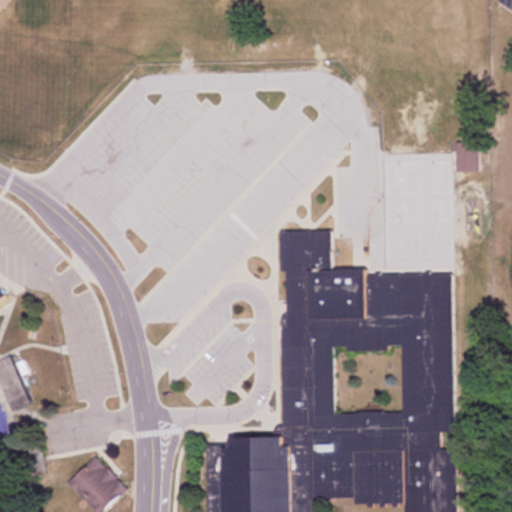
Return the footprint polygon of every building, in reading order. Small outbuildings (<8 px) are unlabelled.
[(511,7),(511,0),(494,0),(495,8),(511,7)] [(456,171),(478,171),(478,141),(456,141),(456,171)] [(454,272),(331,273),(330,231),(279,231),(279,273),(282,273),(283,440),(206,440),(205,511),(458,511),(458,449),(443,449),(443,416),(454,416),(454,272)] [(0,469),(42,445),(0,361),(0,469)] [(69,485),(98,511),(106,511),(128,489),(95,458),(69,485)]
